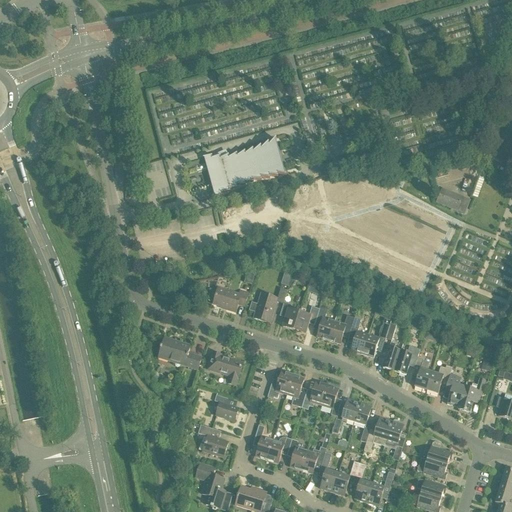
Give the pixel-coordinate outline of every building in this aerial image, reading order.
[(214,198),(214,199),(223,196),(222,193),(230,192),(230,191),(229,189),(238,188),(237,188),(237,185),(246,185),(245,185),(245,183),(254,183),(254,182),(253,182),(253,180),(262,181),(261,180),(262,178),(270,179),(270,176),(278,178),(278,177),(279,175),(287,177),(282,176),(273,144),(277,140),(276,140),(271,146),(269,144),(269,143),(263,149),(261,147),(254,152),(253,150),(253,149),(246,154),(245,152),(238,156),(237,155),(237,154),(230,158),(229,156),(229,155),(221,159),(220,157),(221,157),(220,156),(213,159),(212,157),(212,156),(203,158),(203,159),(208,158),(219,197),(214,198)] [(457,212),(463,198),(442,189),(437,203),(457,212)] [(317,287),(311,285),(308,293),(315,295),(317,287)] [(238,306),(245,308),(249,294),(241,291),(240,295),(218,289),(213,305),(227,310),(226,311),(235,314),(238,306)] [(250,311),(255,313),(254,319),(270,324),(277,303),(283,305),(284,303),(287,292),(281,290),(277,300),(261,295),(258,306),(252,304),(250,311)] [(286,316),(283,328),(294,332),(300,314),(290,311),(292,306),(284,303),(283,305),(280,314),(286,316)] [(315,324),(316,322),(320,310),(312,308),(309,317),(300,314),(294,332),(295,330),(306,334),(309,322),(315,324)] [(317,339),(329,342),(335,323),(325,320),(327,311),(320,309),(320,310),(316,322),(321,324),(317,339)] [(335,323),(329,342),(340,346),(344,331),(350,333),(354,319),(347,317),(344,326),(335,323)] [(368,336),(362,355),(374,359),(376,351),(382,353),(386,340),(390,326),(390,325),(392,320),(385,318),(383,325),(383,327),(381,328),(379,334),(380,336),(379,339),(368,336)] [(351,352),(362,355),(368,336),(358,333),(360,326),(361,321),(354,319),(350,333),(347,343),(353,345),(351,352)] [(390,325),(390,326),(386,340),(392,342),(396,327),(390,325)] [(159,359),(164,360),(175,364),(176,361),(185,364),(184,367),(198,371),(202,358),(188,354),(191,347),(165,339),(162,348),(161,347),(161,350),(162,350),(159,359)] [(383,369),(394,373),(401,353),(394,351),(396,345),(391,344),(383,369)] [(410,363),(416,364),(418,358),(420,351),(410,347),(407,355),(401,353),(394,373),(406,377),(410,363)] [(211,360),(208,371),(209,371),(209,370),(223,374),(223,376),(230,378),(228,384),(236,386),(238,380),(243,364),(231,360),(221,357),(221,356),(213,354),(211,360)] [(494,360),(485,357),(482,366),(492,369),(494,360)] [(415,388),(426,392),(432,374),(427,372),(430,364),(424,362),(424,360),(418,358),(416,364),(413,375),(419,377),(415,388)] [(447,386),(450,376),(452,369),(446,367),(446,369),(441,368),(438,376),(432,374),(426,392),(438,395),(441,384),(447,386)] [(287,396),(293,376),(282,373),(278,386),(272,384),(268,398),(273,400),(274,398),(278,399),(279,394),(287,396)] [(291,406),(302,409),(307,393),(301,391),(304,380),(293,376),(287,396),(294,398),(291,406)] [(458,410),(465,389),(459,387),(461,381),(456,379),(457,378),(450,376),(447,386),(446,390),(452,391),(449,400),(448,400),(447,406),(451,407),(451,406),(458,408),(458,410)] [(476,394),(482,396),(486,382),(480,380),(478,386),(473,385),(471,391),(465,389),(458,410),(464,412),(464,413),(470,415),(471,410),(474,399),(475,399),(476,394)] [(314,405),(321,407),(327,387),(316,383),(313,395),(307,393),(302,409),(308,411),(309,407),(313,409),(314,405)] [(327,387),(321,407),(332,410),(331,416),(337,418),(341,403),(335,402),(339,390),(327,387)] [(511,422),(511,420),(511,397),(505,396),(504,401),(499,399),(496,409),(501,410),(498,418),(511,422)] [(220,404),(216,417),(235,423),(239,410),(226,406),(228,400),(216,397),(215,402),(220,404)] [(342,420),(354,423),(360,404),(348,401),(342,420)] [(371,408),(360,404),(354,423),(366,427),(371,408)] [(342,422),(336,420),(337,418),(336,421),(332,434),(338,436),(342,422)] [(366,444),(364,451),(370,453),(373,444),(375,438),(386,442),(392,423),(380,419),(376,432),(370,431),(366,444)] [(386,442),(385,445),(396,449),(396,451),(394,455),(400,457),(403,449),(397,447),(404,426),(399,425),(400,424),(399,422),(395,421),(394,422),(394,423),(392,423),(386,442)] [(221,432),(201,426),(198,435),(208,438),(203,452),(224,459),(229,443),(219,440),(221,432)] [(255,458),(267,461),(273,441),(262,437),(264,428),(259,427),(253,444),(259,446),(255,458)] [(366,444),(370,431),(365,429),(360,442),(366,444)] [(273,441),(267,461),(278,465),(282,453),(288,455),(292,441),(286,439),(284,438),(280,440),(279,443),(273,441)] [(290,468),(301,471),(307,451),(301,449),(302,445),(298,443),(292,441),(288,455),(293,457),(290,468)] [(431,448),(427,461),(447,467),(449,460),(451,461),(453,454),(439,450),(440,447),(439,445),(435,443),(433,444),(432,448),(431,448)] [(318,455),(307,451),(301,471),(313,475),(316,464),(322,465),(326,454),(327,450),(320,448),(318,455)] [(332,456),(326,454),(322,465),(322,467),(328,469),(332,456)] [(447,467),(427,461),(421,459),(417,472),(423,474),(445,481),(447,474),(445,474),(447,467)] [(350,476),(356,478),(360,464),(354,463),(350,476)] [(201,464),(196,479),(206,482),(202,495),(208,497),(205,505),(222,511),(227,494),(221,492),(225,481),(213,477),(215,469),(201,464)] [(362,479),(366,466),(360,464),(356,478),(362,479)] [(389,473),(385,486),(390,488),(395,475),(396,471),(390,469),(389,473)] [(321,490),(332,493),(338,474),(326,471),(321,490)] [(511,472),(506,471),(502,482),(511,484),(511,472)] [(344,497),(350,478),(338,474),(332,493),(344,497)] [(417,490),(422,491),(421,494),(441,500),(443,494),(445,494),(447,488),(425,481),(425,482),(420,480),(418,482),(416,488),(417,490)] [(355,500),(367,504),(373,485),(361,481),(355,500)] [(511,484),(502,482),(499,493),(511,496),(511,484)] [(378,507),(384,488),(373,485),(367,504),(378,507)] [(238,498),(236,506),(256,511),(268,511),(271,505),(264,503),(266,495),(266,494),(255,491),(255,493),(241,488),(239,496),(238,496),(237,498),(238,498)] [(496,504),(500,505),(511,508),(511,496),(499,493),(496,504)] [(439,507),(441,500),(421,494),(417,508),(430,511),(439,511),(441,508),(439,507)]
